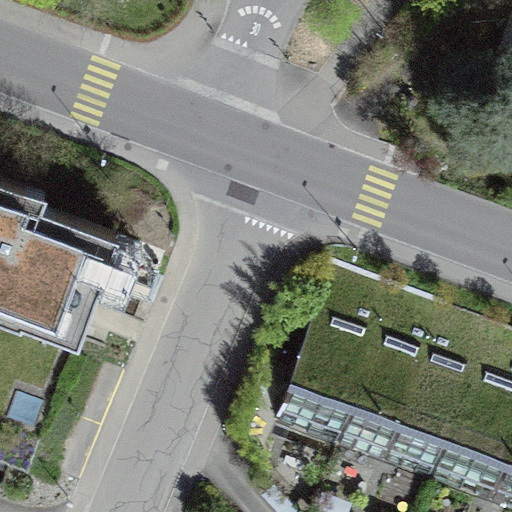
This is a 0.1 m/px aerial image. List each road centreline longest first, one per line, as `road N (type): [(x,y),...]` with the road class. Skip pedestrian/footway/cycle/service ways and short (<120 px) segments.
road 1 (residential): [(128,511),(267,157)]
road 2 (secondary): [(267,157),(511,247)]
road 3 (secondary): [(0,57),(211,136)]
road 4 (residential): [(211,136),(264,0)]
